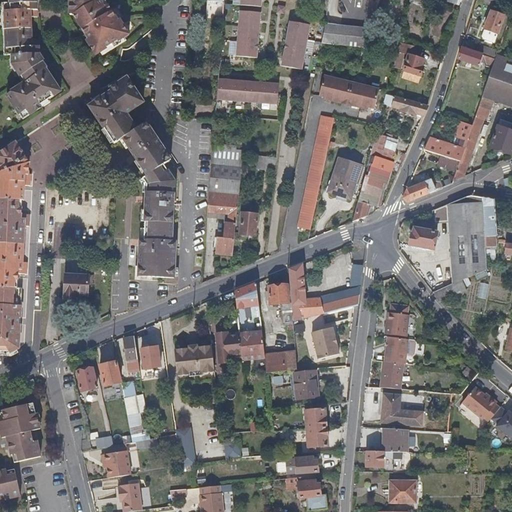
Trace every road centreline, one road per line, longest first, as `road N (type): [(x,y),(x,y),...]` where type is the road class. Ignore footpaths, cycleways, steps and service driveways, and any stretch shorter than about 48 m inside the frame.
road 1 (unclassified): [(186,303),(194,166),(159,117),(169,8)]
road 2 (residential): [(345,511),(382,225)]
road 3 (unclassified): [(82,127),(42,157),(29,368)]
road 4 (unclassified): [(470,0),(432,115),(382,225)]
road 5 (unclassified): [(123,327),(124,186),(82,127)]
road 6 (unclassified): [(382,225),(408,276),(511,380)]
road 7 (residential): [(47,358),(88,511)]
road 8 (unclassified): [(282,262),(314,110)]
road 9 (unclassified): [(82,127),(69,106),(86,89),(52,16),(53,0)]
